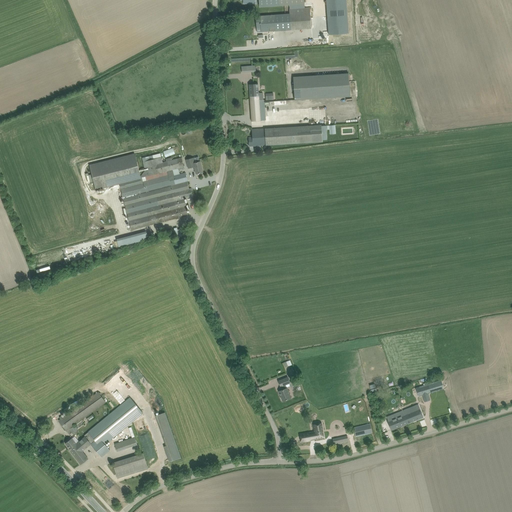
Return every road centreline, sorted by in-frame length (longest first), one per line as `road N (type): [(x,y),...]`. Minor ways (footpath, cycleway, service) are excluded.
road 1 (unclassified): [(279,461),(277,430),(192,265),(224,173),(215,0)]
road 2 (unclassified): [(279,461),(341,457),(511,409)]
road 3 (unclassified): [(122,511),(170,482),(279,461)]
road 4 (secondary): [(102,511),(0,413)]
